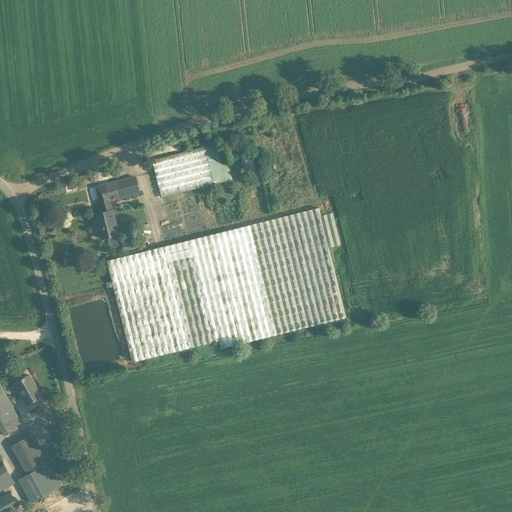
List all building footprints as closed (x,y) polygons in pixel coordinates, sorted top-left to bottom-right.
[(149,168),(153,167),(161,197),(214,184),(226,181),(216,144),(204,146),(152,160),(147,161),(149,168)] [(252,152),(244,153),(246,173),(255,172),(252,152)] [(139,192),(138,187),(135,177),(96,187),(102,212),(94,214),(100,238),(118,234),(109,199),(139,192)] [(132,362),(219,340),(221,348),(346,317),(319,208),(144,251),(106,261),(111,281),(111,282),(113,287),(132,362)] [(92,248),(85,250),(87,258),(94,256),(92,248)] [(14,383),(21,396),(26,405),(40,397),(28,375),(14,383)] [(22,426),(19,420),(0,386),(0,430),(1,430),(5,436),(22,426)] [(11,446),(28,475),(19,480),(32,502),(61,486),(48,463),(31,435),(11,446)] [(3,462),(0,463),(0,489),(14,481),(3,462)] [(0,511),(9,511),(18,507),(11,493),(0,499),(0,511)]
